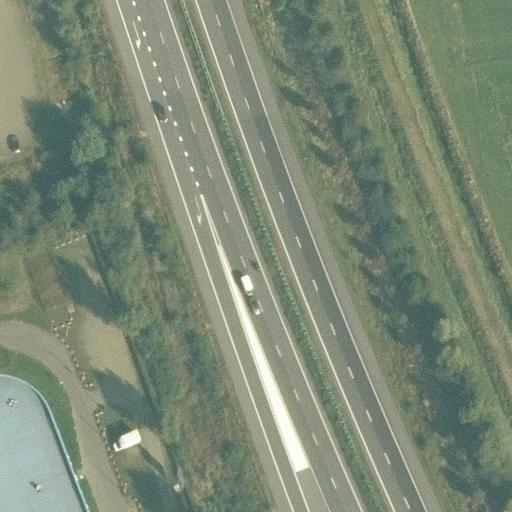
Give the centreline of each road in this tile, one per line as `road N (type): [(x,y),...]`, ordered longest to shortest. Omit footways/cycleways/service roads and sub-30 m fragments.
road 1 (motorway): [(410,511),(214,0)]
road 2 (motorway): [(214,187),(345,511)]
road 3 (motorway): [(214,187),(255,385),(301,511)]
road 4 (motorway): [(152,0),(214,187)]
